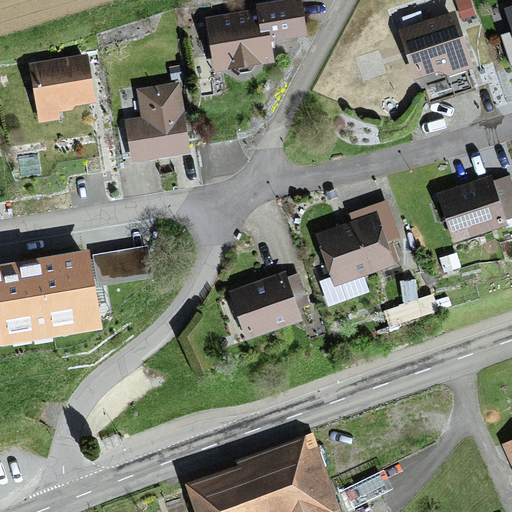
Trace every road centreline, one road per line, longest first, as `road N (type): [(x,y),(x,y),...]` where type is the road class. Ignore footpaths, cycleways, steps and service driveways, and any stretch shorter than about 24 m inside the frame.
road 1 (secondary): [(71,499),(511,339)]
road 2 (residential): [(239,192),(186,305),(97,382),(73,416),(63,452),(71,499)]
road 3 (residential): [(511,123),(239,192)]
road 4 (residential): [(239,192),(0,233)]
road 5 (residential): [(348,0),(239,192)]
